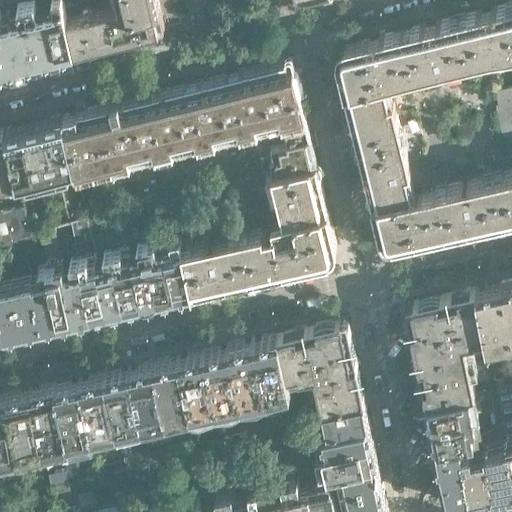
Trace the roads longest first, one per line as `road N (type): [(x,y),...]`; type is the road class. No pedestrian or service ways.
road 1 (residential): [(0,100),(303,32),(325,16),(385,0)]
road 2 (residential): [(363,278),(0,362)]
road 3 (residential): [(419,511),(363,278)]
road 4 (residential): [(511,244),(363,278)]
